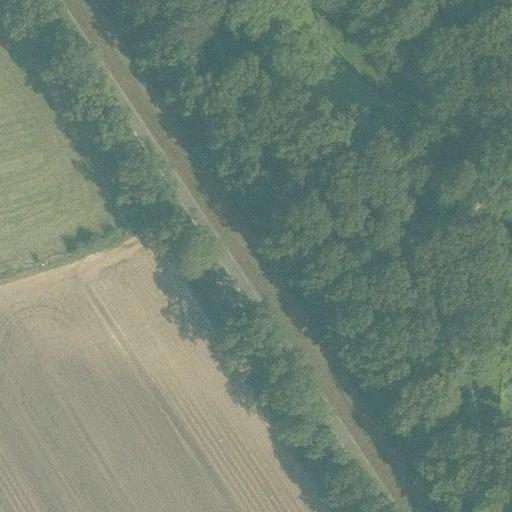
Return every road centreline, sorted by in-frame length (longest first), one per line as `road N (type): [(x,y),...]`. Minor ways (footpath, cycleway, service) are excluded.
road 1 (unclassified): [(428,511),(86,0)]
road 2 (secondary): [(385,511),(45,0)]
